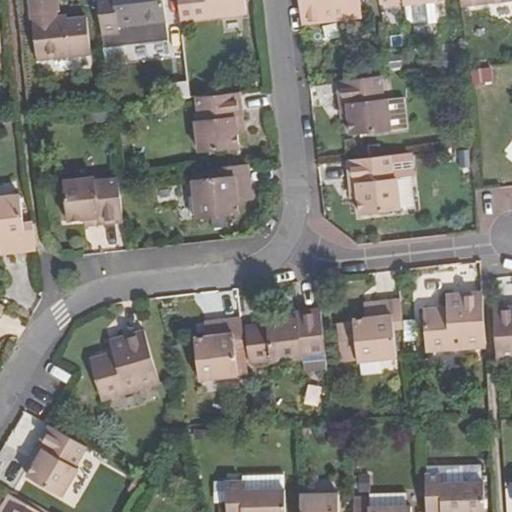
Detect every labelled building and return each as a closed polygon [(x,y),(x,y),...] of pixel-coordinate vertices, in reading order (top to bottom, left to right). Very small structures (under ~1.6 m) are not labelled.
[(31,0),(38,61),(93,55),(88,18),(57,21),(56,12),(59,12),(57,0),(31,0)] [(120,26),(167,22),(165,0),(99,0),(104,36),(121,34),(120,26)] [(248,14),(246,0),(180,0),(183,21),(248,14)] [(301,0),(304,24),(364,17),(361,0),(301,0)] [(438,0),(407,4),(410,19),(415,23),(432,22),(432,23),(440,23),(443,19),(442,11),(439,11),(438,0)] [(352,109),(353,120),(355,136),(393,132),(390,100),(386,101),(384,77),(342,82),(345,111),(352,109)] [(239,123),(245,123),(242,93),(200,98),(202,122),(199,122),(203,154),(241,149),(240,133),(239,123)] [(352,109),(345,111),(346,121),(353,120),(352,109)] [(360,189),(361,200),(362,215),(403,211),(399,180),(395,180),(393,159),(351,164),(354,190),(360,189)] [(240,194),(253,193),(250,166),(224,168),(225,179),(197,181),(202,220),(242,216),(241,204),(240,194)] [(97,220),(98,226),(125,223),(121,180),(98,183),(98,180),(66,184),(71,223),(87,221),(97,220)] [(254,203),(253,193),(240,194),(241,204),(254,203)] [(0,245),(8,244),(9,258),(38,254),(35,226),(26,227),(22,199),(0,201),(0,245)] [(0,256),(0,258),(9,258),(8,244),(0,245),(0,256)] [(459,309),(449,309),(426,311),(429,352),(487,348),(484,295),(458,296),(459,309)] [(459,309),(458,296),(448,297),(449,309),(459,309)] [(404,328),(401,302),(375,305),(377,319),(367,320),(357,321),(357,322),(342,324),(345,355),(360,354),(361,362),(400,358),(396,329),(404,328)] [(377,319),(375,305),(366,306),(367,320),(377,319)] [(511,307),(495,308),(499,363),(511,361),(511,307)] [(329,371),(322,312),(294,315),(295,321),(285,323),(270,325),(270,327),(250,330),(254,364),(274,361),(275,363),(306,360),(307,373),(329,371)] [(219,338),(208,340),(198,341),(202,381),(241,377),(238,348),(246,347),(243,321),(217,324),(219,338)] [(219,338),(217,324),(207,325),(208,340),(219,338)] [(124,353),(113,355),(92,361),(105,403),(161,386),(147,333),(121,340),(124,353)] [(124,353),(121,340),(110,343),(113,355),(124,353)] [(361,362),(360,354),(345,355),(346,364),(361,362)] [(44,456),(39,465),(31,478),(65,499),(81,472),(78,470),(90,449),(53,427),(38,453),(44,456)] [(33,462),(39,465),(44,456),(38,453),(33,462)] [(488,511),(487,484),(445,484),(445,476),(428,476),(428,511),(488,511)] [(287,511),(287,490),(246,491),(246,482),(228,482),(229,511),(287,511)] [(341,511),(341,495),(302,496),(302,511),(341,511)] [(34,511),(35,510),(13,496),(3,511),(34,511)] [(413,511),(413,508),(373,509),(373,499),(356,499),(356,511),(413,511)]
